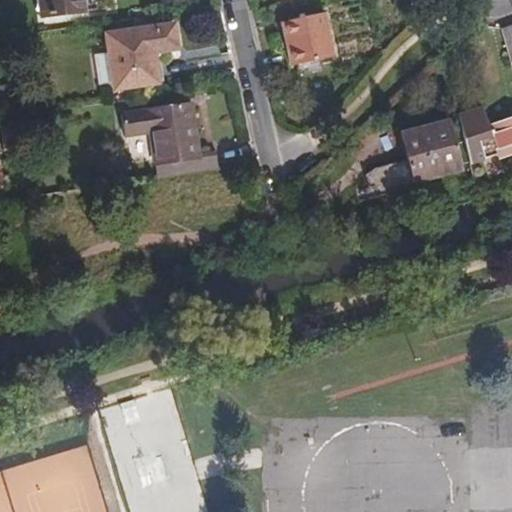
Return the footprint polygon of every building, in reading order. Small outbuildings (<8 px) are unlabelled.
[(32,0),(35,19),(75,14),(72,0),(32,0)] [(284,69),(290,68),(316,62),(327,59),(317,17),(274,27),(284,69)] [(511,69),(511,28),(494,33),(505,71),(511,69)] [(107,93),(147,88),(144,58),(166,55),(163,34),(101,42),(107,93)] [(316,62),(290,68),(293,77),(318,71),(316,62)] [(149,181),(200,174),(198,158),(192,158),(185,109),(115,118),(118,139),(143,136),(149,181)] [(450,121),(462,166),(508,153),(511,168),(511,126),(484,134),(478,113),(450,121)] [(16,124),(0,126),(0,158),(20,155),(16,124)] [(395,143),(401,168),(368,175),(356,185),(361,207),(409,196),(407,190),(457,178),(445,131),(395,143)]
